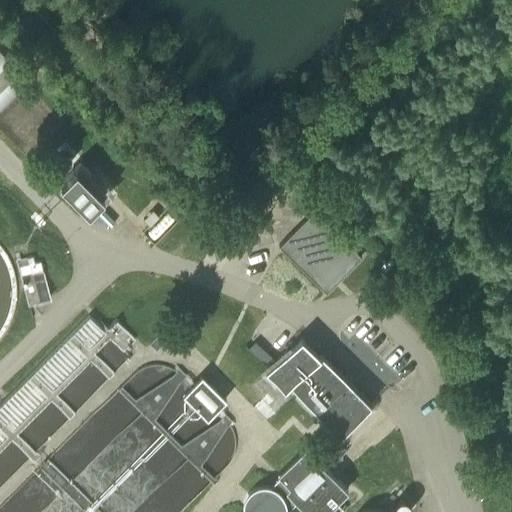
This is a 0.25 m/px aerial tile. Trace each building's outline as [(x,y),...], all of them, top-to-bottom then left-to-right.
[(0,105),(29,77),(0,48),(0,105)] [(77,170),(61,186),(89,214),(105,199),(77,170)] [(278,245),(325,291),(360,256),(314,209),(278,245)] [(42,255),(20,260),(28,300),(50,296),(42,255)] [(0,485),(139,346),(115,322),(107,330),(89,313),(0,402),(0,485)] [(370,402),(320,353),(318,355),(300,337),(265,371),(284,389),(289,384),(339,433),(370,402)] [(203,376),(187,392),(209,415),(226,399),(203,376)] [(323,511),(346,489),(305,447),(269,483),(259,484),(248,489),(244,496),(242,501),(242,511),(294,511),(300,507),(306,511),(323,511)]
